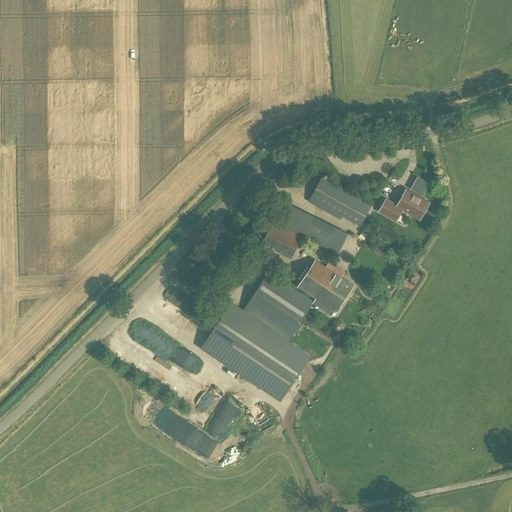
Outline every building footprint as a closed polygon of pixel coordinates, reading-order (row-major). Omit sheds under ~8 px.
[(311,199),(360,226),(372,204),(322,177),(311,199)] [(397,205),(386,199),(379,211),(396,221),(402,209),(420,219),(429,203),(406,189),(397,205)] [(337,255),(348,233),(336,227),(285,203),(274,224),(258,216),(249,234),(281,251),(280,253),(291,259),(295,252),(302,238),(311,242),(325,249),(327,250),(334,254),(337,255)] [(316,260),(298,286),(316,298),(334,311),(336,312),(354,285),(341,277),(334,272),(326,267),(316,260)] [(310,357),(288,342),(300,323),(304,318),(313,304),(315,301),(314,301),(269,271),(242,313),(231,306),(205,344),(283,396),(310,357)] [(134,363),(149,372),(156,360),(140,351),(134,363)] [(262,407),(253,411),(259,424),(268,420),(262,407)] [(212,439),(204,448),(216,458),(224,450),(212,439)]
